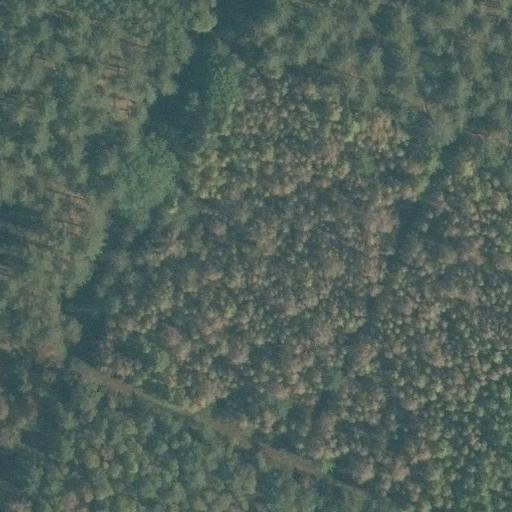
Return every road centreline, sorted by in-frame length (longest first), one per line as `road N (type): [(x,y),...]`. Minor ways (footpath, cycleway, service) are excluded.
road 1 (track): [(0,328),(413,511)]
road 2 (track): [(54,352),(221,0)]
